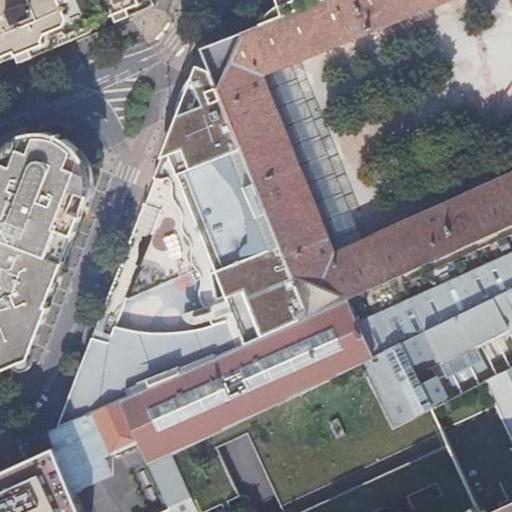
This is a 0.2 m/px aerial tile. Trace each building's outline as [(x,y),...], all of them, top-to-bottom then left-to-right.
[(155,1),(154,0),(0,0),(0,53),(3,60),(4,63),(18,57),(21,63),(35,57),(63,45),(93,33),(91,27),(115,16),(118,23),(131,17),(153,8),(155,1)] [(233,55),(217,93),(292,277),(348,301),(511,226),(511,0),(326,0),(323,1),(282,18),(260,27),(257,28),(253,30),(241,35),(233,55)] [(261,24),(260,27),(282,18),(323,1),(326,0),(275,0),(278,8),(274,10),(269,13),(266,16),(263,19),(261,24)] [(204,310),(209,328),(183,333),(156,335),(133,333),(114,329),(160,212),(142,206),(75,381),(56,430),(309,317),(292,277),(217,93),(216,89),(214,84),(209,72),(195,67),(191,77),(187,82),(184,86),(182,90),(180,95),(178,101),(176,107),(175,112),(175,119),(152,181),(161,182),(167,181),(169,185),(169,193),(171,199),(180,215),(181,229),(182,233),(190,248),(190,260),(191,264),(198,275),(199,279),(200,284),(198,296),(198,300),(200,305),(204,310)] [(32,133),(26,134),(20,136),(10,132),(6,143),(3,146),(0,148),(0,373),(14,367),(15,368),(19,371),(24,372),(27,370),(29,368),(38,347),(35,346),(49,308),(46,307),(53,288),(73,237),(80,217),(74,215),(71,213),(74,205),(78,193),(91,198),(92,189),(91,179),(91,176),(95,165),(85,161),(85,160),(83,157),(79,152),(73,146),(64,139),(63,141),(50,136),(50,134),(41,133),(32,133)] [(511,290),(374,357),(360,364),(393,428),(484,382),(511,367),(511,342),(510,338),(511,337),(511,290)] [(360,364),(374,357),(348,301),(309,317),(56,430),(49,433),(74,491),(101,479),(94,462),(138,441),(168,508),(160,511),(198,511),(172,455),(360,364)] [(511,367),(484,382),(511,439),(511,367)] [(478,511),(442,432),(275,509),(276,511),(478,511)] [(11,450),(0,455),(0,511),(82,511),(74,491),(49,433),(11,450)] [(511,511),(511,500),(487,511),(511,511)]
